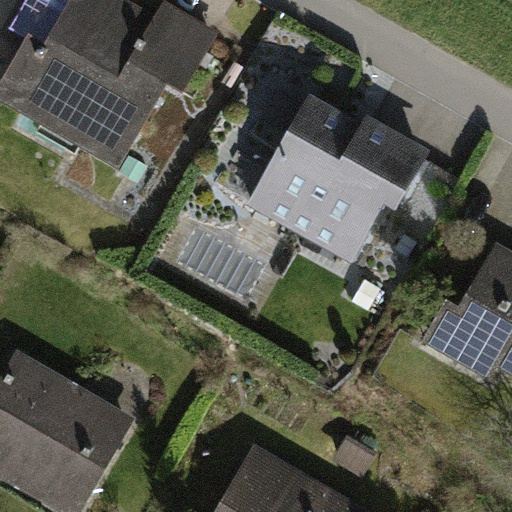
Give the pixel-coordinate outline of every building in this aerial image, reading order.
[(137,0),(67,0),(17,104),(119,153),(148,95),(175,108),(211,35),(137,0)] [(310,103),(261,186),(368,249),(417,166),(310,103)] [(511,269),(480,323),(511,341),(511,269)] [(17,354),(0,383),(0,456),(75,500),(125,417),(17,354)] [(260,438),(219,511),(379,511),(382,506),(260,438)]
